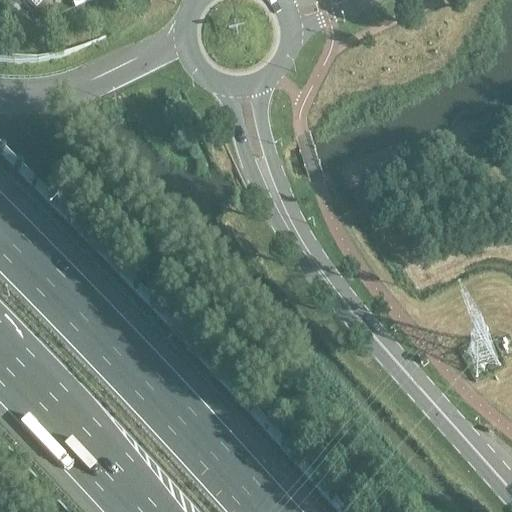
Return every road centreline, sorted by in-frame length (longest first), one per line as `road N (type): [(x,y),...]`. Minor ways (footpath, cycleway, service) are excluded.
road 1 (track): [(41,143),(383,511)]
road 2 (motorway): [(266,511),(0,233)]
road 3 (secondary): [(511,492),(339,298),(281,212)]
road 4 (unknown): [(511,416),(343,240)]
road 5 (motorway): [(185,22),(165,55),(113,79),(61,100),(0,105)]
road 6 (motorway): [(0,352),(140,511)]
road 7 (secondary): [(217,80),(249,160),(281,212)]
road 8 (secondary): [(281,212),(261,116),(267,76)]
